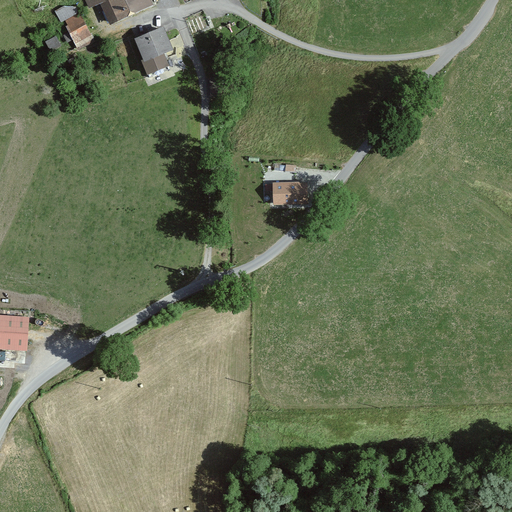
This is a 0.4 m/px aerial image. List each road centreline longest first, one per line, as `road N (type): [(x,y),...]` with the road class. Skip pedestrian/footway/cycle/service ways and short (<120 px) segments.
road 1 (unclassified): [(0,430),(17,401),(57,367),(279,246),(493,0)]
road 2 (track): [(194,287),(210,248),(205,96),(174,9)]
